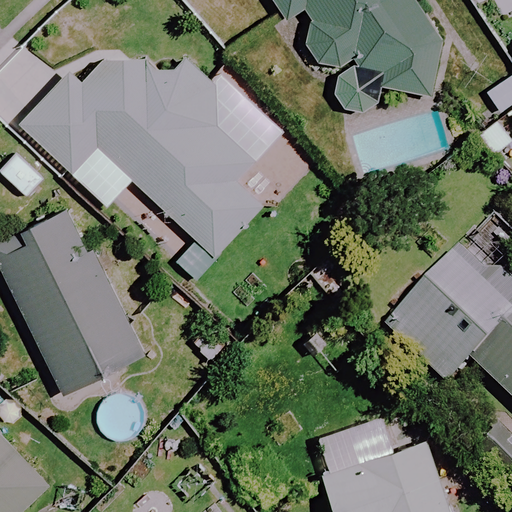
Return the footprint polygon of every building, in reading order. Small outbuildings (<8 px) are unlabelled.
[(282,0),(291,13),(309,1),(314,8),(309,36),(323,56),(344,60),(358,51),(361,56),(341,67),(339,87),(349,101),(366,105),(382,95),(386,79),(436,89),(446,30),(427,0),(282,0)] [(263,170),(245,151),(228,135),(221,95),(183,59),(163,79),(124,42),(84,85),(73,75),(24,126),(74,172),(99,146),(220,260),(278,198),(257,179),(263,170)] [(511,70),(483,89),(501,118),(511,111),(511,70)] [(146,354),(71,212),(0,248),(0,264),(68,395),(146,354)] [(511,282),(469,245),(395,329),(455,382),(474,360),(511,393),(511,282)] [(449,511),(415,410),(314,445),(337,511),(449,511)] [(0,511),(25,511),(52,486),(0,431),(0,511)]
